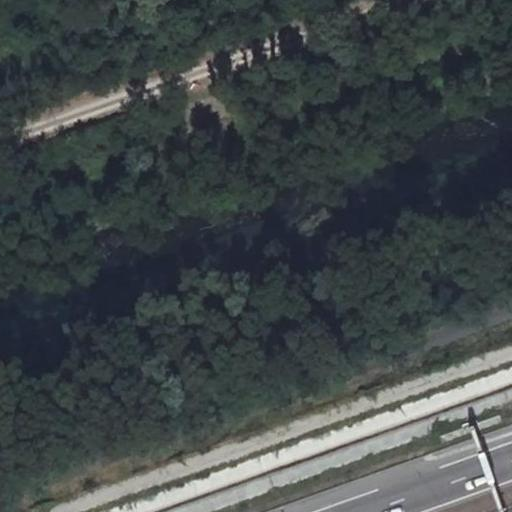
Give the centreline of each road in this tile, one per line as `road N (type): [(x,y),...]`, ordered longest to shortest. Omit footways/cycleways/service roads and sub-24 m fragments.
road 1 (track): [(409,0),(0,144)]
road 2 (motorway): [(511,459),(361,511)]
